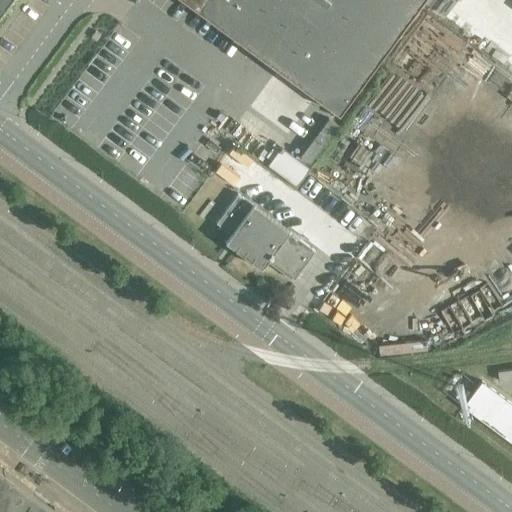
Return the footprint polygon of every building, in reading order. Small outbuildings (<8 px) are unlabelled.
[(0,0),(0,13),(9,0),(0,0)] [(186,0),(340,110),(421,0),(186,0)] [(96,32),(91,38),(96,43),(102,36),(96,32)] [(316,112),(294,141),(313,155),(335,126),(316,112)] [(309,167),(281,147),(268,166),(296,186),(309,167)] [(238,193),(216,223),(231,234),(225,241),(237,250),(261,268),(264,264),(267,260),(289,277),(293,280),(315,251),(288,231),(290,229),(254,202),(253,204),(238,193)] [(511,378),(511,368),(497,371),(498,376),(499,381),(511,378)] [(511,403),(487,385),(481,380),(480,382),(478,384),(463,405),(462,405),(511,442),(511,403)] [(0,511),(61,511),(43,498),(0,466),(0,511)]
